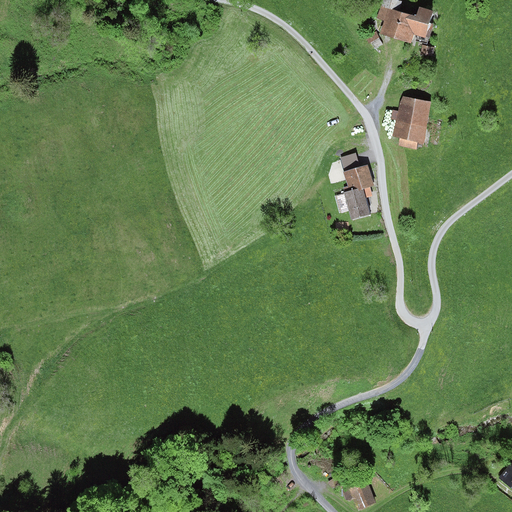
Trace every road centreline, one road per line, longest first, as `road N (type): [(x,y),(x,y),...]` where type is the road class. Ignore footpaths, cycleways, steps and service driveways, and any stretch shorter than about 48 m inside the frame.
road 1 (unclassified): [(511,175),(440,233),(434,318),(425,326),(410,321),(400,311),(398,255),(368,121),(295,34),(237,3)]
road 2 (track): [(425,326),(405,377),(312,420),(294,437),(297,475),(332,511)]
road 3 (track): [(368,511),(424,480),(468,470),(511,494)]
